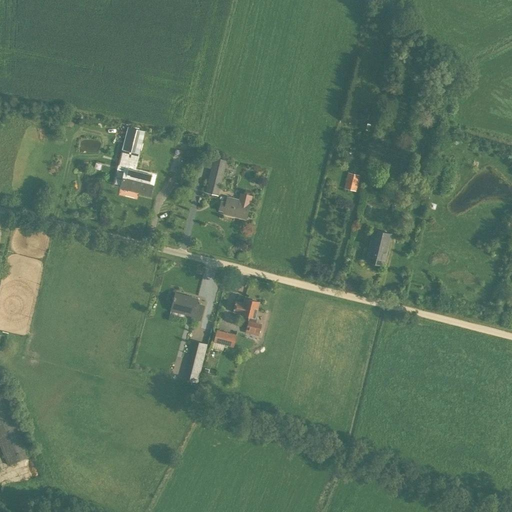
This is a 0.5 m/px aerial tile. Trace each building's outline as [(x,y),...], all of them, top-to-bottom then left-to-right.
[(120,189),(133,192),(150,196),(154,179),(155,174),(135,169),(144,132),(128,128),(118,166),(125,168),(124,172),(120,186),(120,189)] [(227,161),(214,158),(205,193),(218,196),(227,161)] [(360,175),(348,172),(344,188),(356,191),(360,175)] [(245,220),(249,203),(251,196),(240,193),(238,201),(227,198),(226,202),(221,201),(219,211),(223,212),(235,215),(235,217),(245,220)] [(390,235),(373,231),(366,261),(383,266),(390,235)] [(171,311),(192,316),(191,319),(200,321),(204,306),(196,303),(197,299),(188,297),(187,298),(175,295),(171,311)] [(244,304),(236,302),(234,313),(242,315),(249,317),(245,333),(258,336),(261,324),(256,322),(257,318),(254,317),(258,303),(247,300),(245,299),(244,304)] [(216,330),(212,348),(223,350),(224,345),(233,348),(236,335),(216,330)] [(192,362),(202,364),(207,345),(197,342),(192,362)] [(2,376),(0,377),(0,447),(7,466),(33,456),(2,376)]
